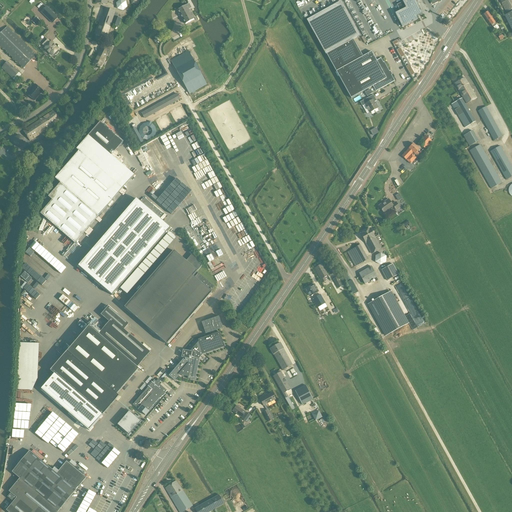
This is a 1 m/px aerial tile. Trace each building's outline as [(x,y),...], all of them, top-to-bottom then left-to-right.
[(123,11),(127,7),(126,1),(122,0),(119,0),(116,3),(117,9),(123,11)] [(402,27),(417,19),(416,17),(422,14),(417,4),(415,0),(401,0),(404,4),(406,8),(395,14),(402,27)] [(511,0),(499,0),(502,4),(506,12),(511,9),(511,0)] [(326,55),(326,54),(351,98),(373,86),(376,91),(395,81),(384,62),(383,63),(381,58),(376,61),(372,52),(363,57),(353,40),(360,36),(340,2),(307,20),(326,55)] [(186,6),(177,11),(185,26),(194,20),(194,19),(189,11),(189,10),(191,9),(189,4),(186,5),(186,6)] [(41,12),(52,23),(58,18),(46,7),(41,12)] [(118,27),(121,18),(117,17),(118,14),(115,13),(115,11),(105,8),(96,35),(106,38),(114,16),(115,16),(112,25),(118,27)] [(495,30),(499,28),(487,12),(484,14),(495,30)] [(0,45),(23,68),(36,55),(7,27),(0,34),(0,45)] [(51,42),(47,39),(42,45),(45,48),(52,55),(58,49),(51,42)] [(108,51),(110,47),(104,45),(102,49),(101,51),(95,63),(100,66),(106,54),(109,55),(110,52),(108,51)] [(171,61),(189,94),(207,84),(188,51),(171,61)] [(13,79),(19,73),(7,62),(2,67),(13,79)] [(467,104),(476,98),(465,78),(455,83),(467,104)] [(35,101),(43,91),(35,84),(27,94),(35,101)] [(176,95),(142,114),(145,118),(179,99),(176,95)] [(376,101),(373,95),(360,102),(362,106),(365,105),(370,113),(379,108),(375,102),(376,101)] [(475,122),(462,99),(451,104),(461,122),(466,119),(469,125),(475,122)] [(494,140),(502,136),(486,107),(478,111),(494,140)] [(55,124),(60,119),(53,111),(48,114),(44,117),(23,131),(30,141),(55,124)] [(52,200),(40,214),(75,244),(99,216),(98,216),(134,175),(111,155),(123,142),(100,122),(76,149),(79,151),(55,178),(60,183),(48,197),(52,200)] [(24,141),(21,136),(16,136),(13,141),(16,146),(22,146),(24,141)] [(419,143),(425,149),(432,142),(425,136),(419,143)] [(418,157),(420,154),(417,152),(419,149),(413,143),(408,148),(409,149),(402,156),(410,164),(416,158),(413,156),(415,154),(418,157)] [(491,189),(502,183),(480,145),(469,151),(491,189)] [(501,171),(506,180),(511,176),(511,171),(509,166),(511,165),(500,146),(490,152),(501,171)] [(136,199),(78,266),(112,296),(170,228),(159,218),(163,214),(145,198),(141,203),(136,199)] [(396,210),(400,208),(396,202),(392,205),(388,199),(379,206),(384,213),(393,207),(396,210)] [(380,237),(378,233),(374,236),(370,228),(360,234),(372,254),(381,249),(376,239),(380,237)] [(363,263),(368,260),(360,245),(355,248),(347,252),(355,266),(363,262),(363,263)] [(167,259),(209,296),(212,293),(193,277),(197,271),(174,251),(167,259)] [(167,259),(160,267),(202,304),(209,296),(167,259)] [(328,275),(322,264),(315,268),(322,280),(323,283),(326,281),(324,278),(328,275)] [(393,264),(382,270),(387,281),(398,275),(393,264)] [(365,284),(377,277),(371,266),(359,273),(365,284)] [(153,276),(195,312),(201,306),(204,309),(205,307),(202,304),(160,267),(153,276)] [(146,284),(188,320),(195,312),(153,276),(146,284)] [(338,288),(342,286),(337,277),(333,279),(338,288)] [(139,292),(181,328),(188,320),(146,284),(139,292)] [(318,292),(316,288),(314,284),(306,289),(310,296),(318,292)] [(132,300),(174,336),(181,328),(139,292),(132,300)] [(386,336),(408,323),(390,292),(368,304),(386,336)] [(318,308),(325,303),(320,295),(312,299),(318,308)] [(174,336),(132,300),(125,308),(167,344),(174,336)] [(107,325),(144,359),(150,352),(124,330),(129,324),(108,307),(101,315),(109,322),(107,325)] [(99,334),(89,326),(87,328),(116,355),(119,352),(137,368),(144,359),(107,325),(99,334)] [(87,328),(81,336),(78,340),(108,367),(111,363),(110,362),(116,355),(87,328)] [(183,360),(169,376),(175,381),(180,375),(182,375),(182,376),(186,377),(186,376),(188,377),(188,379),(195,380),(199,359),(203,354),(225,347),(220,332),(198,340),(199,342),(190,352),(183,350),(181,358),(185,359),(185,361),(183,360)] [(108,367),(78,340),(68,351),(98,378),(108,367)] [(283,371),(292,365),(283,349),(284,349),(281,343),(270,349),(273,355),(274,355),(283,371)] [(59,362),(110,406),(119,397),(67,352),(59,362)] [(59,362),(51,371),(54,374),(55,375),(72,389),(102,416),(110,406),(59,362)] [(159,378),(165,371),(163,369),(157,376),(159,378)] [(283,393),(290,389),(281,372),(273,376),(283,393)] [(54,374),(41,389),(89,431),(102,416),(72,389),(55,375),(54,374)] [(303,405),(313,399),(304,384),(298,387),(299,389),(295,391),(303,405)] [(264,406),(275,400),(272,393),(265,396),(265,395),(260,398),(264,406)] [(242,418),(246,413),(237,406),(233,411),(242,418)] [(127,409),(114,424),(117,427),(126,434),(138,419),(127,409)] [(268,422),(272,420),(267,410),(263,412),(268,422)] [(245,422),(250,415),(246,412),(242,419),(245,422)] [(8,511),(57,511),(59,511),(86,478),(67,462),(57,474),(30,452),(13,472),(20,479),(9,492),(17,498),(7,511),(8,511)] [(165,488),(175,504),(180,511),(183,511),(192,506),(176,481),(165,488)] [(219,495),(202,504),(195,508),(196,511),(210,511),(224,504),(219,495)]
